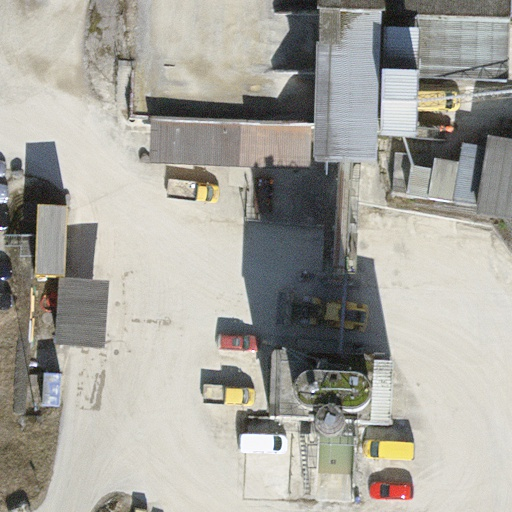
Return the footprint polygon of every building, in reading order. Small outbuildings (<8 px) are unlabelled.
[(354,20),(390,20),(390,0),(323,0),(320,126),(387,127),(388,74),(353,74),(354,20)] [(354,20),(353,74),(388,74),(432,74),(432,79),(509,80),(510,21),(390,20),(354,20)] [(252,164),(253,124),(152,120),(152,160),(252,164)] [(252,164),(312,164),(312,124),(253,124),(252,164)] [(511,150),(488,147),(479,207),(511,211),(511,150)] [(68,281),(72,344),(112,342),(107,277),(68,281)] [(320,357),(275,354),(272,420),(392,426),(395,364),(363,362),(363,373),(320,371),(320,357)]
